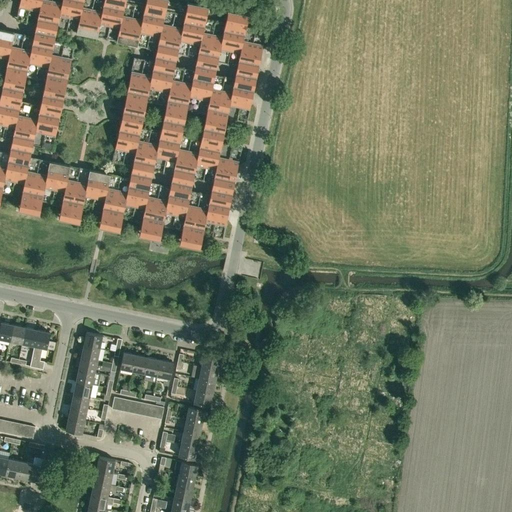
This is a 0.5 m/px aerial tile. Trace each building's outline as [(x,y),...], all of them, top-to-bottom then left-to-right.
[(20,0),(19,6),(39,11),(41,0),(20,0)] [(31,49),(29,62),(48,66),(51,54),(54,40),(57,29),(59,15),(62,0),(41,0),(39,11),(36,24),(34,36),(31,49)] [(62,0),(59,15),(79,19),(83,0),(62,0)] [(79,19),(76,33),(84,35),(84,34),(89,35),(89,36),(97,37),(100,23),(104,0),(83,0),(79,19)] [(104,0),(100,23),(109,25),(119,27),(125,3),(125,0),(104,0)] [(145,0),(145,7),(140,32),(160,36),(165,11),(167,0),(145,0)] [(185,15),(180,40),(190,42),(200,44),(203,31),(205,18),(208,5),(188,1),(185,15)] [(119,27),(116,41),(137,45),(140,32),(145,7),(125,3),(119,27)] [(39,11),(19,6),(16,20),(36,24),(39,11)] [(222,36),(220,48),(240,52),(243,40),(246,27),(248,14),(228,9),(225,22),(222,36)] [(151,74),(149,88),(169,92),(171,79),(174,65),(177,53),(180,40),(185,15),(165,11),(160,36),(157,49),(154,61),(151,74)] [(79,19),(59,15),(57,29),(76,33),(79,19)] [(225,22),(205,18),(203,31),(222,36),(225,22)] [(119,27),(100,23),(97,37),(116,41),(119,27)] [(266,31),(246,27),(243,40),(263,44),(266,31)] [(0,56),(8,58),(11,45),(14,32),(0,28),(0,56)] [(191,83),(189,96),(209,100),(212,87),(215,74),(217,62),(220,48),(222,36),(203,31),(200,44),(197,58),(194,70),(191,83)] [(34,36),(14,32),(11,45),(31,49),(34,36)] [(160,36),(140,32),(137,45),(157,49),(160,36)] [(74,44),(54,40),(51,54),(71,58),(74,44)] [(200,44),(180,40),(177,53),(197,58),(200,44)] [(232,91),(229,105),(249,109),(251,103),(256,76),(263,44),(243,40),(240,52),(237,66),(234,78),(232,91)] [(0,123),(15,127),(18,114),(21,101),(26,75),(29,62),(31,49),(11,45),(8,58),(5,71),(0,96),(0,123)] [(240,52),(220,48),(217,62),(237,66),(240,52)] [(37,118),(35,131),(55,135),(61,107),(66,86),(71,58),(51,54),(48,66),(46,80),(40,105),(37,118)] [(8,58),(0,56),(0,70),(5,71),(8,58)] [(154,61),(134,57),(131,70),(151,74),(154,61)] [(48,66),(29,62),(26,75),(46,80),(48,66)] [(194,70),(174,65),(171,79),(191,83),(194,70)] [(120,122),(115,148),(135,152),(138,139),(141,126),(146,101),(149,88),(151,74),(131,70),(126,96),(125,98),(125,100),(124,107),(123,110),(121,118),(121,120),(120,122)] [(234,78),(215,74),(212,87),(232,91),(234,78)] [(158,143),(156,156),(175,160),(178,148),(181,134),(186,112),(187,109),(189,96),(191,83),(171,79),(169,92),(166,105),(161,130),(158,143)] [(198,152),(196,165),(216,169),(218,156),(221,143),(222,141),(226,118),(229,105),(232,91),(212,87),(209,100),(206,113),(201,138),(198,152)] [(169,92),(149,88),(146,101),(166,105),(169,92)] [(209,100),(189,96),(187,109),(206,113),(209,100)] [(40,105),(21,101),(18,114),(37,118),(40,105)] [(249,109),(229,105),(226,118),(244,122),(246,122),(249,109)] [(7,166),(4,179),(24,183),(27,170),(30,157),(32,145),(35,131),(37,118),(18,114),(15,127),(12,140),(11,146),(9,153),(7,166)] [(15,127),(0,123),(0,137),(12,140),(15,127)] [(161,130),(141,126),(138,139),(158,143),(161,130)] [(55,135),(35,131),(32,145),(52,149),(55,135)] [(201,138),(181,134),(178,148),(198,152),(201,138)] [(127,191),(125,204),(145,208),(148,195),(150,182),(152,176),(153,170),(156,156),(158,143),(138,139),(135,152),(132,165),(130,178),(127,191)] [(240,147),(221,143),(218,156),(239,161),(242,147),(240,147)] [(135,152),(115,148),(112,161),(114,162),(132,165),(135,152)] [(167,199),(165,212),(185,216),(188,204),(191,190),(192,184),(193,178),(196,165),(198,152),(178,148),(175,160),(173,174),(172,180),(170,186),(167,199)] [(9,153),(0,150),(0,164),(7,166),(9,153)] [(175,160),(156,156),(153,170),(173,174),(175,160)] [(207,208),(205,221),(225,225),(239,161),(218,156),(216,169),(213,182),(211,188),(210,195),(207,208)] [(50,161),(30,157),(27,170),(47,174),(50,161)] [(47,174),(45,187),(65,191),(67,178),(70,165),(50,161),(47,174)] [(80,167),(70,165),(67,178),(87,182),(90,169),(80,167)] [(216,169),(196,165),(193,178),(213,182),(216,169)] [(87,182),(85,195),(104,200),(107,187),(110,173),(90,169),(87,182)] [(19,208),(19,209),(39,213),(39,212),(42,201),(45,187),(47,174),(27,170),(24,183),(21,196),(19,208)] [(112,174),(110,173),(107,187),(127,191),(130,178),(112,174)] [(59,216),(59,217),(79,222),(80,220),(82,209),(85,195),(87,182),(77,180),(67,178),(65,191),(62,205),(59,216)] [(24,183),(4,179),(2,192),(21,196),(24,183)] [(170,186),(150,182),(148,195),(167,199),(170,186)] [(65,191),(45,187),(42,201),(62,205),(65,191)] [(99,224),(99,226),(119,230),(120,228),(122,217),(125,204),(127,191),(107,187),(104,200),(102,213),(99,224)] [(210,195),(191,190),(188,204),(207,208),(210,195)] [(104,200),(85,195),(82,209),(102,213),(104,200)] [(139,232),(139,234),(160,238),(160,237),(162,225),(165,212),(167,199),(148,195),(145,208),(142,222),(139,232)] [(145,208),(125,204),(122,217),(142,222),(145,208)] [(180,241),(179,243),(200,247),(200,245),(203,234),(205,221),(207,208),(188,204),(185,216),(182,230),(180,241)] [(185,216),(165,212),(162,225),(182,230),(185,216)] [(225,225),(205,221),(203,234),(219,237),(223,238),(225,225)] [(0,338),(10,341),(13,324),(1,322),(0,324),(0,338)] [(22,343),(26,327),(13,324),(10,341),(22,343)] [(34,346),(38,329),(26,327),(22,343),(34,346)] [(38,329),(34,346),(30,366),(43,368),(44,361),(40,360),(42,347),(47,348),(50,332),(38,329)] [(84,344),(100,347),(102,335),(86,331),(84,344)] [(53,341),(49,340),(47,348),(55,350),(56,342),(53,341)] [(97,360),(100,347),(84,344),(81,356),(97,360)] [(133,371),(136,354),(123,352),(120,368),(133,371)] [(201,366),(218,369),(220,356),(204,353),(201,366)] [(145,373),(148,357),(136,354),(133,371),(145,373)] [(95,372),(97,360),(81,356),(79,368),(95,372)] [(157,376),(160,359),(148,357),(145,373),(157,376)] [(168,385),(170,378),(173,362),(160,359),(157,376),(165,377),(163,384),(168,385)] [(106,371),(110,371),(111,366),(111,363),(110,362),(103,361),(102,365),(101,370),(106,371)] [(215,381),(218,369),(201,366),(199,378),(215,381)] [(92,384),(95,372),(79,368),(76,381),(92,384)] [(213,393),(215,381),(199,378),(196,390),(213,393)] [(90,396),(92,384),(76,381),(73,393),(90,396)] [(210,406),(213,393),(196,390),(194,403),(210,406)] [(87,408),(90,396),(73,393),(71,405),(87,408)] [(117,409),(120,398),(114,396),(112,408),(117,409)] [(171,415),(172,409),(174,409),(175,403),(169,402),(166,415),(171,415)] [(85,420),(87,408),(71,405),(68,417),(85,420)] [(158,405),(156,417),(161,418),(164,407),(158,405)] [(186,419),(202,422),(205,409),(189,406),(186,419)] [(82,433),(85,420),(68,417),(66,430),(82,433)] [(200,434),(202,422),(186,419),(183,431),(200,434)] [(30,425),(27,437),(33,438),(35,426),(30,425)] [(197,446),(200,434),(183,431),(181,443),(197,446)] [(195,459),(197,446),(181,443),(178,456),(195,459)] [(0,473),(5,474),(9,458),(0,456),(0,473)] [(96,469),(113,472),(115,459),(99,456),(96,469)] [(17,477),(21,461),(9,458),(5,474),(17,477)] [(174,472),(179,473),(195,477),(198,464),(177,460),(174,472)] [(29,479),(33,463),(21,461),(17,477),(29,479)] [(33,463),(29,479),(42,482),(45,466),(33,463)] [(110,484),(113,472),(96,469),(94,481),(110,484)] [(193,489),(195,477),(179,473),(176,485),(193,489)] [(107,496),(110,484),(94,481),(91,493),(107,496)] [(190,501),(193,489),(176,485),(174,497),(190,501)] [(113,504),(113,502),(114,498),(107,497),(107,496),(91,493),(89,505),(105,509),(106,502),(113,504)] [(182,511),(187,511),(190,501),(174,497),(171,510),(182,511)] [(164,508),(166,508),(167,501),(163,500),(158,499),(157,503),(156,506),(164,508)]
